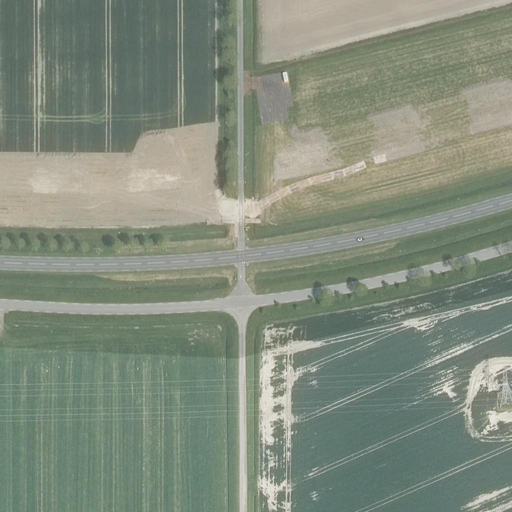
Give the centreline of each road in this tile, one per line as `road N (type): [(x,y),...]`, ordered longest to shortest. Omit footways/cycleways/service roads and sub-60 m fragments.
road 1 (primary): [(511,200),(391,232),(240,256)]
road 2 (unclassified): [(241,301),(374,283),(511,245)]
road 3 (unclassified): [(240,256),(239,0)]
road 4 (unclassified): [(0,305),(154,309),(241,301)]
road 5 (primary): [(240,256),(0,262)]
road 6 (track): [(240,511),(241,301)]
